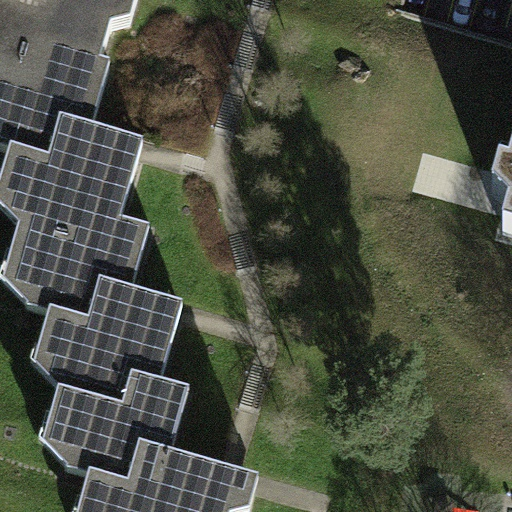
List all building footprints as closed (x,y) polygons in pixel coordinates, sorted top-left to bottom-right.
[(48,51),(101,67),(120,0),(0,0),(0,74),(38,86),(48,51)] [(121,223),(143,145),(93,131),(110,69),(101,67),(48,51),(38,86),(0,74),(0,151),(9,154),(0,185),(0,188),(29,197),(20,230),(85,248),(95,216),(121,223)] [(511,178),(511,206),(503,235),(511,237),(511,166),(509,177),(511,178)] [(133,378),(161,386),(184,308),(132,293),(150,232),(121,223),(95,216),(85,248),(20,230),(9,267),(38,275),(28,310),(50,316),(40,351),(68,359),(59,392),(124,411),(133,378)] [(231,511),(239,486),(242,476),(233,473),(172,456),(190,394),(161,386),(133,378),(124,411),(59,392),(48,429),(78,437),(68,472),(90,479),(80,511),(231,511)]
